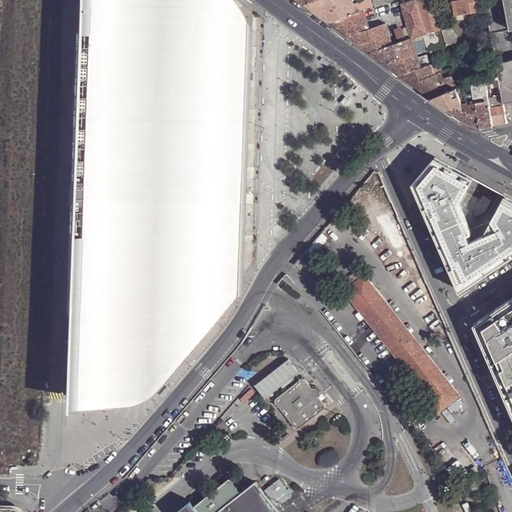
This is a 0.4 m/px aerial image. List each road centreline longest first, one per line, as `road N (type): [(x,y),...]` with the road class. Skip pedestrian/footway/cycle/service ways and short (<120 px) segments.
road 1 (tertiary): [(64,511),(224,344),(274,265),(375,149)]
road 2 (tertiary): [(271,0),(419,109)]
road 3 (residential): [(375,149),(449,317)]
road 4 (residential): [(449,317),(511,461)]
